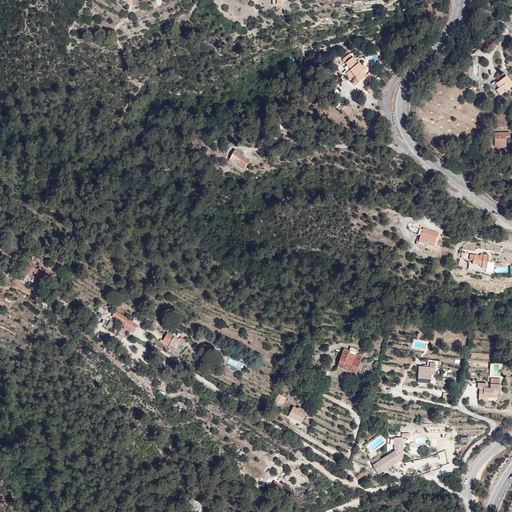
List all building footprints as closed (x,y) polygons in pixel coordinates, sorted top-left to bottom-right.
[(381,72),(354,51),(342,61),(367,85),(381,72)] [(501,96),(511,87),(511,84),(507,77),(497,85),(500,89),(497,91),(501,96)] [(507,137),(497,134),(497,148),(508,148),(507,137)] [(265,162),(250,150),(238,160),(258,172),(265,162)] [(435,249),(440,236),(424,231),(420,245),(428,247),(435,249)] [(494,262),(486,260),(475,258),(472,273),(491,276),(494,262)] [(29,274),(33,266),(32,265),(27,263),(22,271),(29,274)] [(40,286),(47,273),(42,270),(37,267),(33,265),(29,274),(33,277),(37,279),(35,284),(35,286),(36,287),(39,287),(40,286)] [(123,317),(110,309),(107,315),(119,323),(123,317)] [(129,329),(133,322),(124,316),(123,317),(119,323),(129,329)] [(173,337),(175,335),(164,329),(160,336),(159,337),(161,339),(172,345),(174,345),(176,340),(177,339),(173,337)] [(172,345),(161,339),(160,342),(170,348),(172,345)] [(173,353),(176,348),(173,347),(174,345),(172,345),(170,348),(164,345),(162,347),(173,353)] [(219,357),(222,350),(215,347),(212,353),(219,357)] [(357,376),(364,358),(359,356),(360,352),(352,349),(350,353),(346,351),(339,368),(357,376)] [(230,358),(228,362),(237,367),(239,362),(230,358)] [(498,369),(502,369),(502,364),(489,363),(489,377),(498,377),(498,369)] [(437,377),(437,370),(421,369),(420,385),(432,386),(433,377),(437,377)] [(502,397),(502,387),(493,387),(493,391),(490,391),(490,387),(480,386),(480,391),(486,391),(486,393),(482,393),(481,401),(486,401),(486,400),(491,400),(500,401),(500,397),(502,397)] [(282,403),(286,397),(281,394),(277,401),(282,403)] [(305,421),(309,412),(301,408),(300,409),(295,407),(290,416),(299,421),(300,419),(305,421)] [(394,451),(387,456),(392,465),(403,459),(402,438),(394,438),(394,451)] [(270,461),(275,464),(280,457),(275,454),(270,461)] [(387,456),(372,465),(378,474),(392,465),(387,456)] [(365,470),(356,475),(358,479),(368,473),(365,470)] [(275,481),(270,488),(277,493),(282,486),(275,481)]
